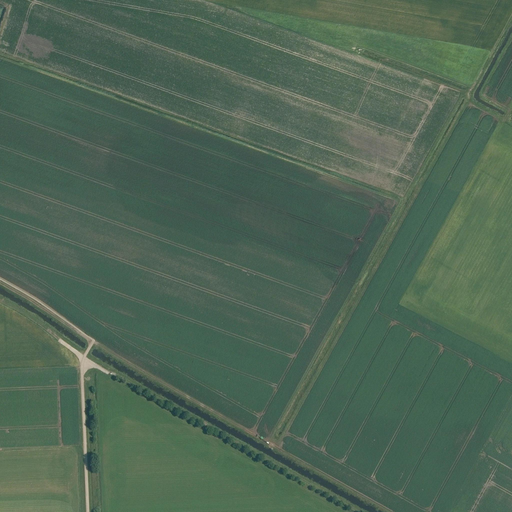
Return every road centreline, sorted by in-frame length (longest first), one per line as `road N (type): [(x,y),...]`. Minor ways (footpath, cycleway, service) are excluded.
road 1 (track): [(58,340),(353,511)]
road 2 (track): [(93,342),(389,511)]
road 3 (track): [(87,511),(82,367),(93,342)]
